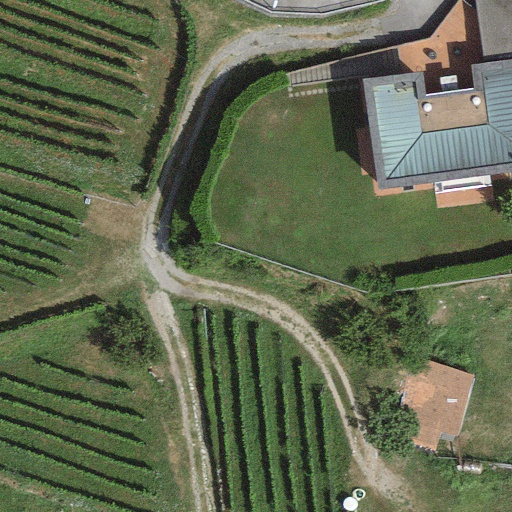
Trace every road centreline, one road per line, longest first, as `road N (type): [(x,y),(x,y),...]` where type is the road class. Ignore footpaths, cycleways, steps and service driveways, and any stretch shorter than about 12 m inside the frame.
road 1 (track): [(429,0),(415,35),(248,55),(220,72),(158,219),(153,260),(180,297),(270,312),(321,357),(363,466),(407,511)]
road 2 (track): [(153,260),(168,385),(204,511)]
